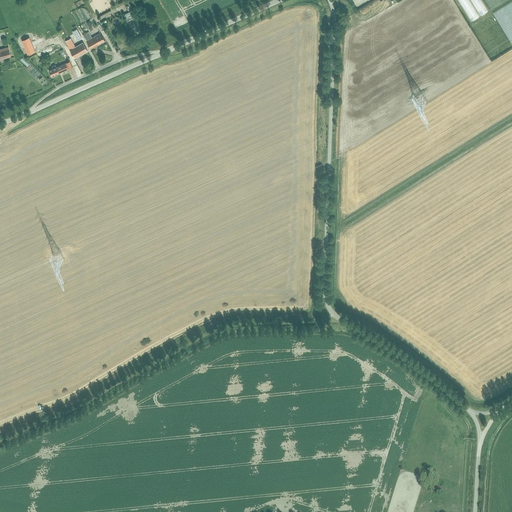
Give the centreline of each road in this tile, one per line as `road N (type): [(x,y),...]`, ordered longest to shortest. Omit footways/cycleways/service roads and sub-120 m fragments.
road 1 (unclassified): [(468,409),(337,317),(326,301),(329,0)]
road 2 (track): [(0,443),(229,327),(324,326),(337,317)]
road 3 (unclassified): [(0,124),(278,0)]
